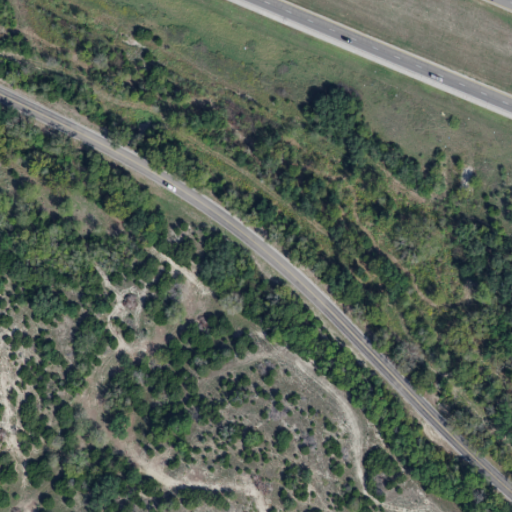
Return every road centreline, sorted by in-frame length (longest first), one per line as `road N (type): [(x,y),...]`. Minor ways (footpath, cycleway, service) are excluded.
road 1 (tertiary): [(0,93),(151,170),(234,225),(511,490)]
road 2 (motorway): [(253,0),(511,108)]
